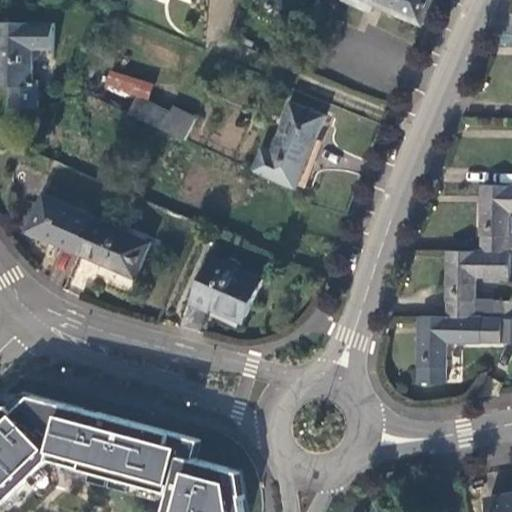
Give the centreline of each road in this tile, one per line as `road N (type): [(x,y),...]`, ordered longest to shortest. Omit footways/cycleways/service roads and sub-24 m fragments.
road 1 (residential): [(476,0),(336,382)]
road 2 (residential): [(307,380),(33,308)]
road 3 (residential): [(33,308),(52,345),(203,390),(272,436)]
road 4 (unknown): [(219,46),(426,135)]
road 5 (residential): [(511,425),(366,439)]
